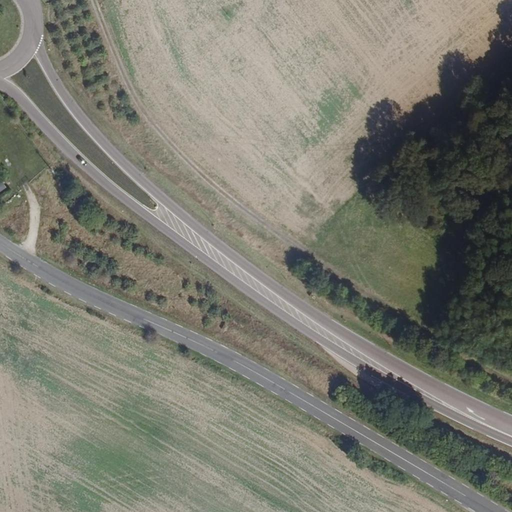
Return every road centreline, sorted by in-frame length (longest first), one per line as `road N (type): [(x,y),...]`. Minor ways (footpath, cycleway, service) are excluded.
road 1 (track): [(92,0),(135,93),(199,167),(340,274),(511,379)]
road 2 (tertiary): [(492,511),(246,366),(83,291),(0,240)]
road 3 (primary): [(424,390),(246,267),(142,179),(82,120),(33,38)]
road 4 (primary): [(0,82),(129,204),(237,284),(424,390)]
